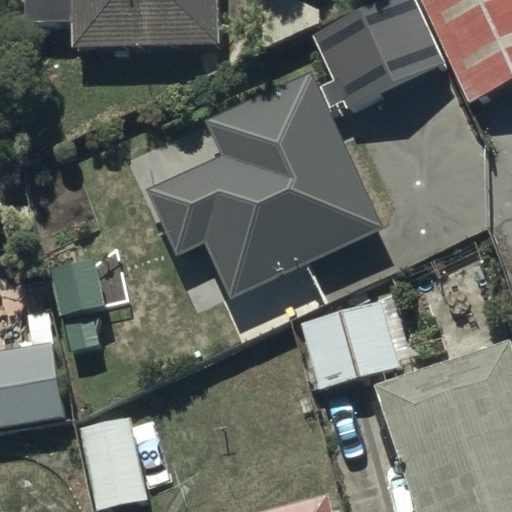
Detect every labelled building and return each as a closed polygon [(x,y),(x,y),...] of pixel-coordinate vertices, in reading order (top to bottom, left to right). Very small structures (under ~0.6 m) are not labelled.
[(77,31),(77,56),(222,55),(221,0),(29,0),(30,31),(77,31)] [(385,237),(333,121),(345,116),(348,121),(450,75),(415,0),(412,0),(316,44),(337,90),(322,97),(315,83),(210,131),(226,165),(151,199),(181,265),(207,253),(232,307),(385,237)] [(511,0),(428,0),(424,2),(474,113),(511,95),(511,0)] [(96,268),(53,277),(64,328),(109,318),(108,312),(130,307),(122,271),(97,276),(96,268)] [(397,308),(304,333),(321,396),(404,373),(403,367),(412,365),(397,308)] [(38,355),(0,360),(0,434),(67,425),(52,321),(34,324),(38,355)] [(401,464),(417,511),(511,511),(511,348),(376,394),(382,410),(376,412),(394,466),(401,464)] [(133,426),(81,436),(95,511),(146,511),(150,511),(133,426)]
